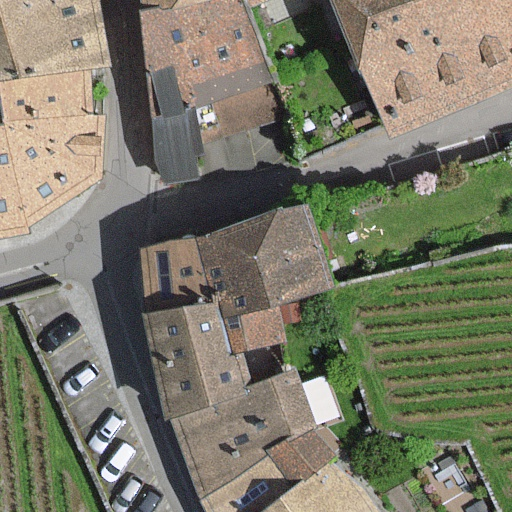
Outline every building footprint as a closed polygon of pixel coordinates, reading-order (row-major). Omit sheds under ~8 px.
[(0,0),(0,82),(91,67),(109,63),(100,20),(95,0),(0,0)] [(143,0),(145,12),(199,0),(143,0)] [(246,6),(243,0),(199,0),(145,12),(170,178),(192,175),(189,150),(200,149),(194,108),(212,101),(221,127),(208,131),(212,143),(286,116),(246,6)] [(511,78),(511,0),(336,0),(366,76),(392,127),(511,78)] [(0,82),(0,103),(3,122),(93,116),(91,67),(0,82)] [(26,222),(97,178),(104,115),(93,116),(3,122),(4,127),(0,127),(0,236),(28,232),(26,222)] [(305,207),(195,237),(213,303),(214,307),(215,311),(216,314),(276,300),(326,287),(305,207)] [(143,250),(143,312),(213,303),(195,237),(143,250)] [(216,314),(227,355),(235,352),(286,339),(276,300),(216,314)] [(214,307),(213,303),(143,312),(168,416),(175,418),(246,394),(244,386),(235,352),(227,355),(216,314),(215,311),(214,307)] [(244,386),(246,394),(175,418),(204,499),(313,428),(294,373),(244,386)] [(333,455),(313,428),(204,499),(209,511),(259,511),(326,461),(333,455)] [(366,511),(330,466),(326,461),(259,511),(366,511)]
